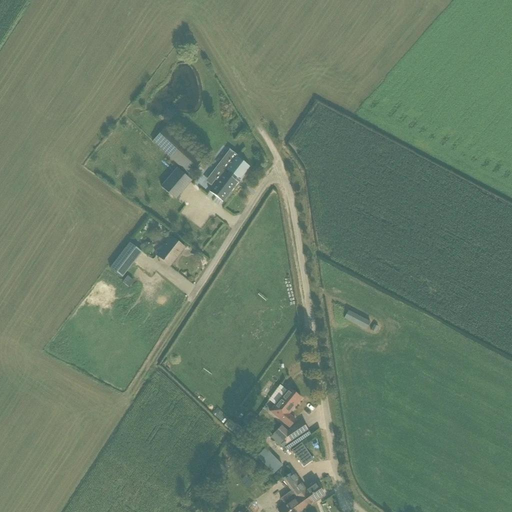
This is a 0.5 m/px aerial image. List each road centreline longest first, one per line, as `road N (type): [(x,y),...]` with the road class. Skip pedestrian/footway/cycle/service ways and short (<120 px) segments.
road 1 (unclassified): [(356,511),(340,487),(283,175)]
road 2 (unclassified): [(190,303),(268,183),(283,175)]
